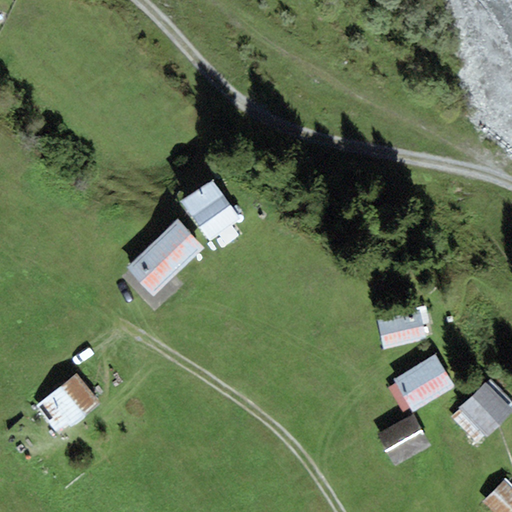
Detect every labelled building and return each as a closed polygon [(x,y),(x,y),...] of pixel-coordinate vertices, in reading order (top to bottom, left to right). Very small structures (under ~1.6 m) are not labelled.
[(212,184),(183,205),(210,243),(240,221),(212,184)] [(179,225),(128,268),(153,296),(203,253),(179,225)] [(421,315),(378,324),(384,351),(427,342),(421,315)] [(434,359),(395,383),(414,414),(453,389),(434,359)] [(77,379),(38,408),(61,438),(100,408),(77,379)] [(511,414),(486,387),(460,412),(486,439),(511,414)] [(412,419),(377,439),(395,469),(429,448),(412,419)] [(511,511),(511,476),(488,505),(495,511),(511,511)]
